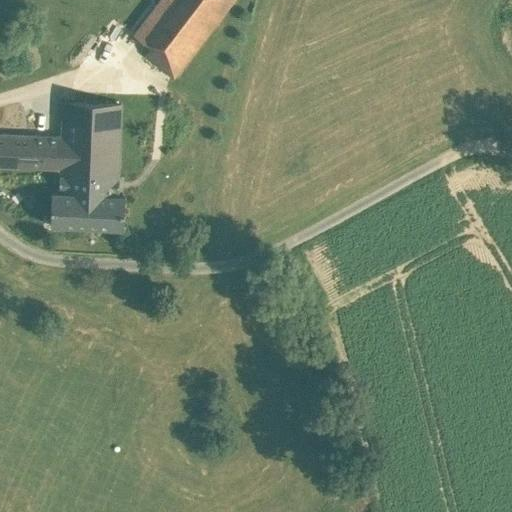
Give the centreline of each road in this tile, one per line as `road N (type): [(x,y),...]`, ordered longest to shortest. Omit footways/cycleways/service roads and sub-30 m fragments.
road 1 (unclassified): [(511,172),(457,148),(251,263),(184,271),(22,258),(0,240)]
road 2 (track): [(106,0),(66,70),(0,97)]
